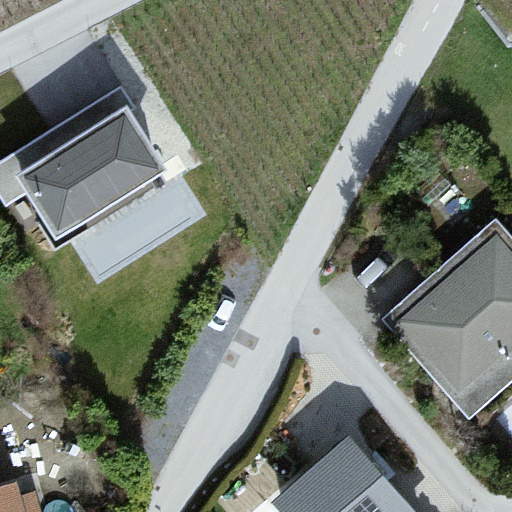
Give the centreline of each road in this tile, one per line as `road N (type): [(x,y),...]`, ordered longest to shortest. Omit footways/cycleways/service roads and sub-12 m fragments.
road 1 (unclassified): [(437,0),(162,511)]
road 2 (unknown): [(276,302),(468,511)]
